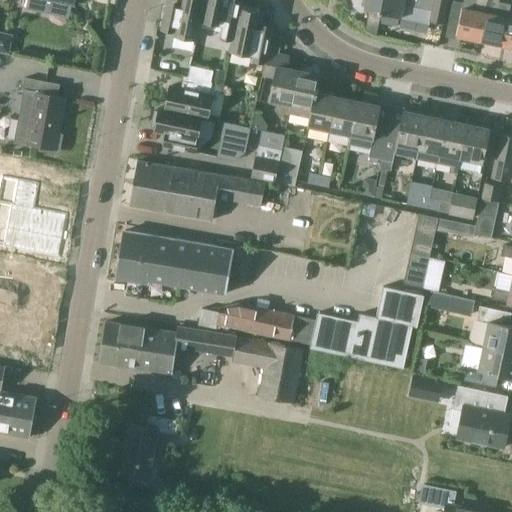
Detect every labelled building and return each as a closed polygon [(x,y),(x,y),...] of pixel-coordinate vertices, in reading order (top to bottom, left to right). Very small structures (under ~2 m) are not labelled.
[(52,0),(58,0),(74,3),(74,0),(37,0),(37,7),(39,10),(47,12),(50,10),(52,0)] [(197,40),(201,21),(200,20),(204,0),(179,0),(178,8),(166,6),(161,29),(173,32),(172,35),(197,40)] [(224,22),(235,25),(236,25),(239,8),(241,1),(234,0),(204,0),(200,20),(201,21),(224,25),(224,22)] [(367,0),(365,10),(429,24),(430,21),(443,24),(448,0),(367,0)] [(457,35),(479,40),(487,0),(463,0),(463,3),(453,2),(448,24),(458,26),(457,35)] [(487,0),(479,40),(503,45),(508,18),(495,15),(498,0),(487,0)] [(252,61),(265,63),(267,51),(271,32),(259,29),(263,13),(259,12),(260,8),(244,5),(243,9),(239,8),(236,25),(235,25),(230,51),(253,56),(252,61)] [(381,14),(369,12),(365,29),(376,35),(381,14)] [(503,45),(511,47),(511,18),(508,18),(503,45)] [(269,100),(291,105),(299,70),(287,68),(290,56),(267,51),(265,63),(262,75),(274,77),(269,100)] [(188,77),(189,77),(211,82),(214,70),(190,65),(188,77)] [(215,69),(212,82),(223,84),(226,71),(215,69)] [(289,114),(310,119),(312,109),(316,92),(317,92),(320,75),(299,70),(291,105),(289,114)] [(65,97),(63,96),(57,95),(60,83),(25,77),(23,89),(25,90),(16,141),(39,145),(40,149),(55,152),(60,149),(63,134),(59,131),(65,97)] [(159,107),(208,118),(213,94),(210,94),(212,82),(211,82),(189,77),(186,89),(170,85),(165,108),(159,107)] [(308,126),(330,131),(337,96),(317,92),(316,92),(312,109),(310,119),(308,126)] [(330,131),(350,135),(351,135),(358,101),(337,96),(330,131)] [(369,157),(381,159),(388,127),(376,125),(380,105),(358,101),(351,135),(350,135),(348,144),(370,148),(369,157)] [(208,118),(159,107),(154,131),(166,133),(163,145),(194,152),(202,117),(208,118)] [(395,153),(417,158),(419,150),(418,149),(425,115),(404,110),(399,130),(388,127),(381,159),(393,162),(395,153)] [(262,132),(266,132),(267,125),(260,115),(255,114),(252,129),(262,132)] [(417,158),(437,162),(447,119),(425,115),(418,149),(419,150),(417,158)] [(447,119),(437,162),(449,165),(447,172),(457,174),(459,167),(468,124),(447,119)] [(250,128),(224,123),(217,158),(233,161),(245,152),(250,128)] [(490,129),(468,124),(459,167),(480,172),(490,129)] [(251,177),(275,182),(277,172),(285,137),(266,132),(262,132),(256,156),(251,177)] [(511,137),(501,135),(496,157),(511,160),(511,137)] [(511,160),(496,157),(492,178),(510,182),(511,171),(511,160)] [(261,205),(265,183),(137,160),(129,205),(213,220),(216,197),(261,205)] [(382,171),(386,172),(387,170),(391,171),(393,162),(382,160),(380,171),(382,171)] [(277,172),(275,182),(285,184),(287,174),(277,172)] [(308,184),(319,187),(321,176),(310,173),(308,184)] [(0,175),(0,245),(58,256),(62,235),(66,214),(35,207),(40,183),(2,176),(0,175)] [(321,176),(319,187),(330,189),(332,178),(321,176)] [(485,184),(482,198),(498,202),(501,187),(485,184)] [(384,188),(376,186),(374,197),(382,199),(384,188)] [(451,202),(449,213),(473,218),(477,198),(453,193),(451,202)] [(407,205),(418,208),(421,197),(410,194),(407,205)] [(482,198),(480,212),(496,215),(498,202),(482,198)] [(439,211),(449,213),(451,202),(441,200),(439,211)] [(419,214),(411,252),(429,256),(438,218),(419,214)] [(129,226),(128,231),(125,231),(116,278),(149,284),(149,280),(226,293),(234,249),(153,235),(154,230),(129,226)] [(511,256),(511,246),(505,245),(502,255),(511,256)] [(429,256),(411,252),(404,283),(423,287),(429,256)] [(0,360),(1,360),(5,337),(3,336),(5,321),(47,329),(54,285),(0,275),(0,360)] [(198,324),(216,328),(217,323),(290,339),(290,338),(311,343),(310,347),(352,356),(352,357),(405,369),(414,326),(417,327),(424,295),(383,286),(375,318),(361,315),(360,321),(318,312),(316,319),(239,302),(231,306),(219,307),(218,311),(201,308),(198,324)] [(511,290),(511,291),(495,287),(493,298),(511,301),(511,290)] [(459,312),(471,315),(474,300),(463,298),(459,312)] [(489,321),(484,345),(511,350),(511,325),(509,325),(511,312),(511,311),(480,305),(477,318),(489,321)] [(106,321),(100,361),(171,372),(175,346),(232,355),(235,336),(177,326),(176,332),(106,321)] [(232,355),(232,360),(264,366),(259,396),(294,402),(303,347),(236,336),(235,336),(232,355)] [(511,350),(484,345),(479,369),(467,367),(464,380),(497,387),(499,374),(511,376),(511,350)] [(424,372),(427,359),(416,357),(414,370),(424,372)] [(413,375),(408,397),(426,400),(431,378),(413,375)] [(457,437),(472,440),(504,447),(511,414),(486,408),(489,391),(458,384),(453,408),(463,410),(457,437)] [(35,397),(0,390),(0,432),(28,437),(35,397)] [(120,474),(149,479),(158,430),(176,433),(178,420),(148,415),(146,427),(129,424),(120,474)] [(491,511),(491,508),(475,505),(475,508),(447,502),(444,511),(490,511),(491,511)]
